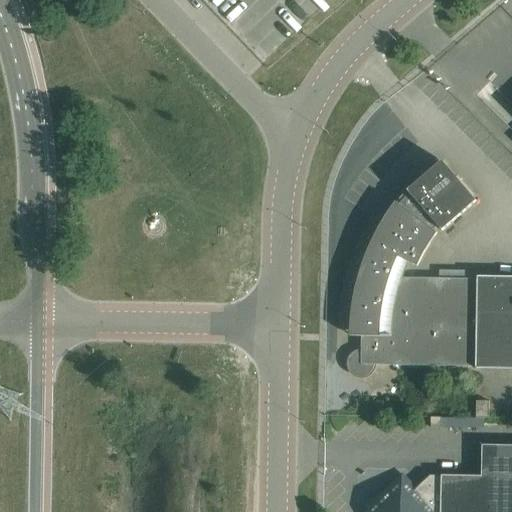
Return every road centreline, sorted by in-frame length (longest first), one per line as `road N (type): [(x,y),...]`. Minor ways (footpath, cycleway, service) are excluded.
road 1 (secondary): [(39,321),(25,105),(0,14)]
road 2 (unclassified): [(286,327),(39,321)]
road 3 (unclassified): [(293,135),(286,327)]
road 4 (unclassified): [(293,135),(159,0)]
road 5 (secondary): [(37,511),(39,321)]
road 6 (unclassified): [(281,511),(286,327)]
road 7 (unclassified): [(413,0),(360,45),(293,135)]
